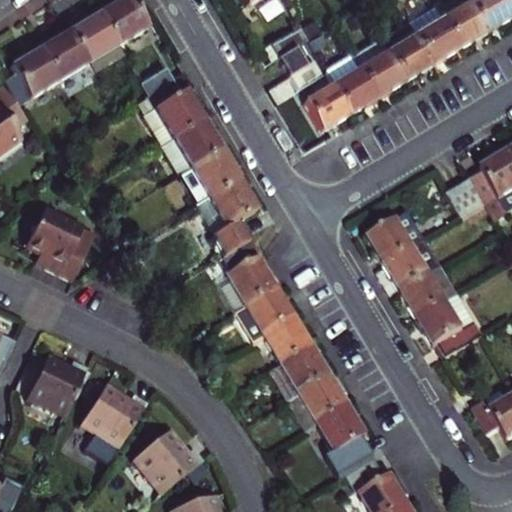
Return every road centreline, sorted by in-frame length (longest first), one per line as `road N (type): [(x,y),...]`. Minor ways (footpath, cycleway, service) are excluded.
road 1 (residential): [(260,511),(224,435),(179,383),(0,286)]
road 2 (residential): [(305,219),(456,467),(486,491),(511,485)]
road 3 (residential): [(173,0),(305,219)]
road 4 (residential): [(511,95),(305,219)]
